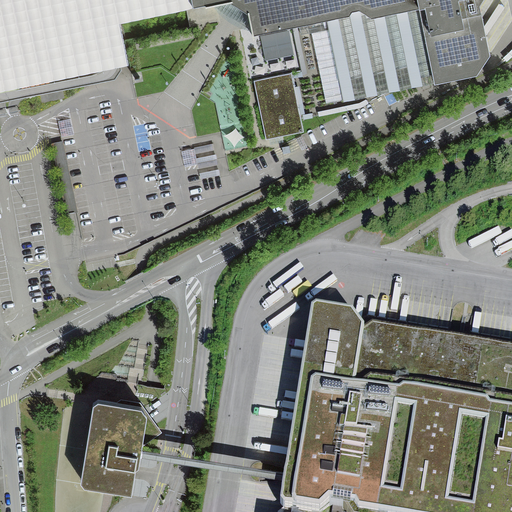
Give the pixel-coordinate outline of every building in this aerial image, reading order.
[(122,25),(194,10),(191,0),(0,0),(0,89),(113,67),(130,64),(122,25)] [(191,0),(194,10),(213,7),(230,4),(239,9),(249,16),(252,31),(253,37),(292,29),(300,27),(311,25),(349,17),(352,12),(360,11),(372,19),(419,10),(435,85),(477,77),(490,56),(479,7),(483,0),(191,0)] [(239,9),(230,4),(213,7),(216,10),(220,15),(226,20),(231,23),(238,27),(244,30),(252,31),(249,16),(239,9)] [(349,17),(311,25),(326,104),(343,100),(344,102),(435,85),(419,10),(372,19),(360,11),(352,12),(349,17)] [(294,73),(256,81),(268,139),(306,131),(294,73)] [(63,141),(52,143),(66,213),(72,212),(78,211),(63,141)] [(511,511),(511,342),(372,320),(364,326),(364,321),(352,306),(316,300),(312,302),(297,391),(283,474),(282,482),(278,510),(277,511),(511,511)] [(143,447),(162,433),(159,428),(156,424),(141,403),(129,401),(120,400),(117,403),(98,400),(93,403),(81,481),(84,485),(121,491),(132,493),(136,472),(139,470),(141,459),(142,452),(143,447)] [(194,460),(142,452),(141,459),(193,467),(209,470),(282,482),(283,474),(210,463),(194,460)]
